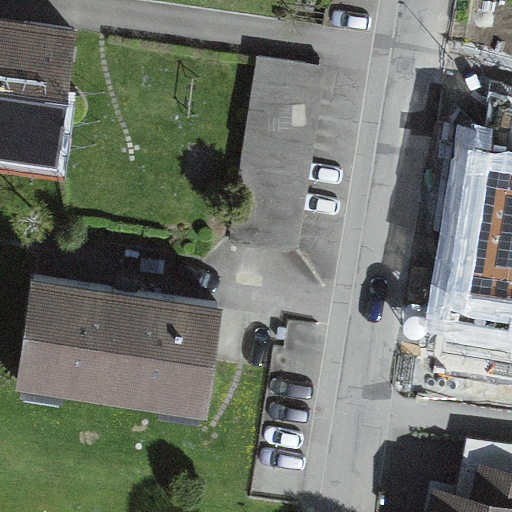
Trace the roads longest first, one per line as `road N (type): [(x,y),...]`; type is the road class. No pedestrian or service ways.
road 1 (residential): [(429,0),(363,407)]
road 2 (residential): [(363,407),(511,426)]
